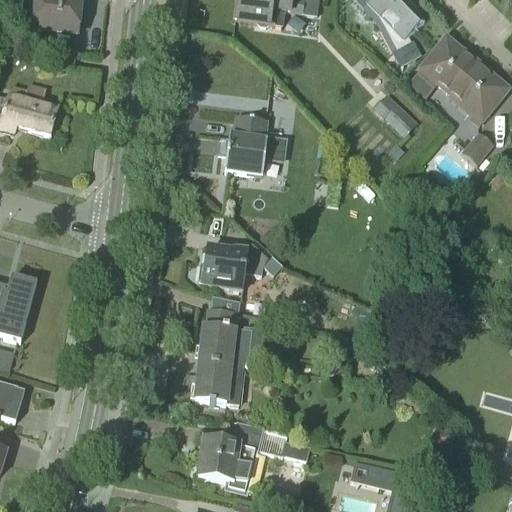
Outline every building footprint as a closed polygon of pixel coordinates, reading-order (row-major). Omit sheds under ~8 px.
[(23,26),(34,36),(75,39),(75,42),(76,42),(80,4),(55,1),(54,0),(25,0),(25,4),(23,26)] [(237,0),(234,25),(236,26),(236,25),(281,31),(283,15),(317,20),(319,0),(237,0)] [(365,0),(368,5),(364,9),(375,20),(394,55),(410,47),(408,42),(425,25),(400,0),(365,0)] [(0,57),(13,50),(6,38),(0,41),(0,57)] [(445,44),(420,75),(474,120),(471,124),(478,130),(507,94),(445,44)] [(57,46),(57,54),(72,55),(72,48),(57,46)] [(54,56),(53,70),(73,72),(74,58),(54,56)] [(57,112),(42,108),(46,93),(28,89),(26,94),(11,91),(9,98),(7,104),(0,102),(0,128),(0,130),(0,134),(13,138),(15,132),(51,142),(51,141),(49,140),(57,112)] [(382,124),(383,123),(387,119),(397,109),(386,99),(372,114),(382,124)] [(397,109),(387,119),(407,137),(416,128),(397,109)] [(264,148),(267,127),(236,123),(233,143),(228,143),(224,177),(263,182),(268,148),(264,148)] [(478,138),(461,159),(476,171),(493,151),(478,138)] [(387,155),(395,163),(403,156),(395,148),(387,155)] [(426,210),(420,226),(432,230),(438,214),(426,210)] [(263,239),(262,247),(275,249),(276,241),(263,239)] [(202,290),(242,296),(241,299),(257,301),(258,295),(242,293),(244,280),(261,282),(262,272),(272,281),(281,272),(254,248),(246,257),(233,256),(232,259),(207,255),(204,272),(200,271),(198,286),(202,287),(202,290)] [(0,342),(20,348),(36,288),(11,281),(8,293),(0,290),(0,342)] [(482,322),(488,317),(477,304),(471,310),(482,322)] [(198,370),(229,373),(242,374),(247,375),(251,337),(230,334),(232,318),(210,315),(208,332),(203,331),(198,370)] [(355,332),(363,338),(370,329),(362,323),(355,332)] [(0,371),(10,373),(13,356),(0,354),(0,371)] [(242,374),(229,373),(198,370),(194,406),(209,408),(226,410),(239,411),(242,374)] [(343,384),(344,372),(335,371),(334,383),(343,384)] [(0,423),(14,427),(19,410),(23,397),(16,395),(17,394),(16,393),(15,394),(0,389),(0,423)] [(447,450),(448,448),(450,438),(450,435),(436,432),(433,447),(447,450)] [(450,438),(448,448),(460,450),(462,441),(450,438)] [(254,455),(238,451),(238,450),(203,445),(200,464),(198,468),(197,474),(198,478),(197,483),(227,487),(226,493),(244,497),(254,455)] [(308,453),(284,447),(281,460),(305,466),(308,453)] [(391,496),(408,500),(412,483),(368,472),(364,490),(391,496)]
